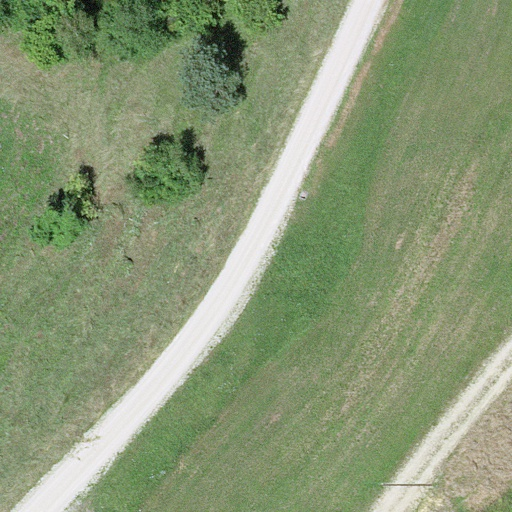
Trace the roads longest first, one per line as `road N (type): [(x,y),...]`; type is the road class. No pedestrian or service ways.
road 1 (track): [(31,511),(194,329),(273,196),(363,0)]
road 2 (track): [(385,511),(511,351)]
